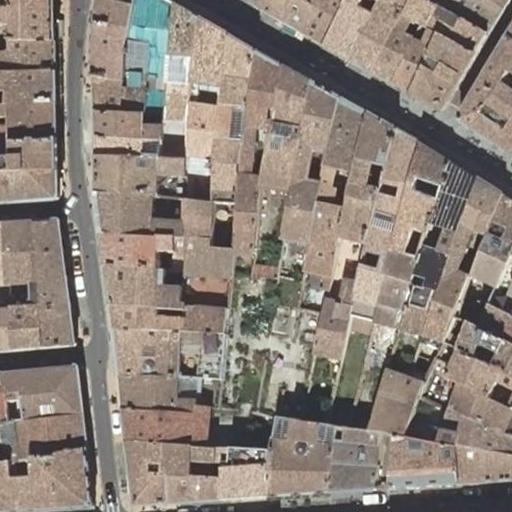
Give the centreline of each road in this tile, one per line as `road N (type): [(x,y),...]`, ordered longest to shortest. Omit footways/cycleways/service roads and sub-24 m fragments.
road 1 (residential): [(79,0),(82,210),(100,355)]
road 2 (residential): [(511,176),(239,16)]
road 3 (residential): [(327,511),(511,499)]
road 4 (residential): [(100,355),(118,511)]
